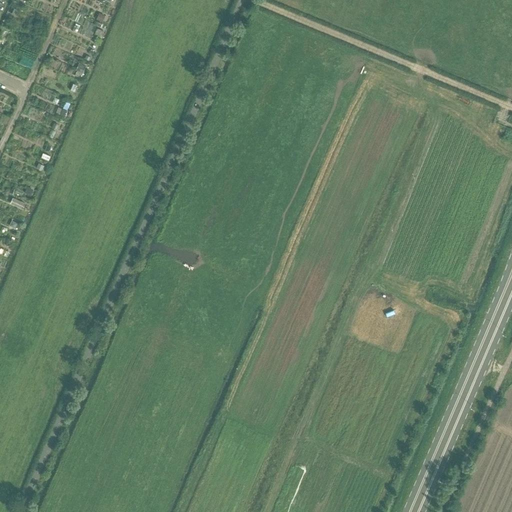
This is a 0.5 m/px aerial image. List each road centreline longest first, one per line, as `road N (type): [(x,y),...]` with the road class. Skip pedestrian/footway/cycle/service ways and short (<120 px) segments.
road 1 (track): [(511,107),(255,0)]
road 2 (primary): [(511,259),(405,511)]
road 3 (primary): [(422,511),(511,303)]
road 4 (track): [(66,0),(0,153)]
